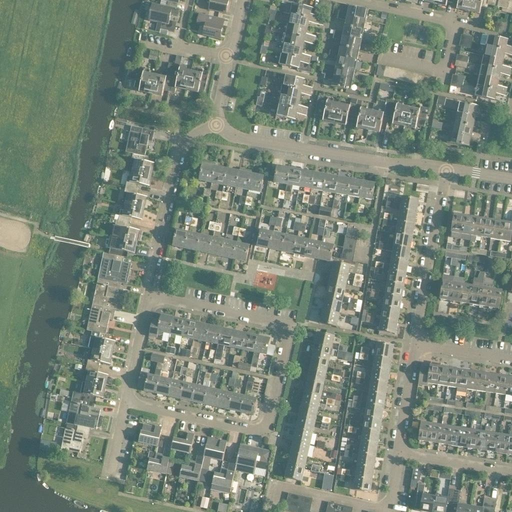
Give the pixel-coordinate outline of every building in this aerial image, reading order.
[(228,0),(210,0),(211,0),(209,10),(225,14),(228,0)] [(457,0),(456,9),(467,11),(468,12),(470,0),(457,0)] [(479,14),(480,11),(480,7),(487,9),(488,5),(487,4),(488,0),(470,0),(468,12),(479,14)] [(511,14),(511,0),(488,0),(487,4),(488,5),(502,8),(501,12),(511,14)] [(167,24),(169,24),(171,14),(178,16),(179,9),(151,3),(148,20),(162,23),(160,29),(166,30),(167,24)] [(311,8),(287,3),(284,13),(290,14),(318,21),(318,17),(309,15),(311,8)] [(339,10),(338,15),(365,21),(368,11),(346,6),(345,12),(339,10)] [(205,25),(203,36),(219,39),(222,26),(221,25),(223,19),(199,14),(197,24),(205,25)] [(317,25),(318,21),(290,14),(288,25),(306,29),(308,22),(317,25)] [(338,15),(337,18),(347,21),(345,27),(363,31),(365,21),(338,15)] [(288,25),(285,34),(313,41),(314,37),(305,35),(306,29),(288,25)] [(345,27),(343,37),(361,41),(363,31),(345,27)] [(285,34),(283,44),(302,48),(303,43),(313,45),(313,41),(285,34)] [(460,41),(472,43),(473,37),(461,35),(460,41)] [(511,47),(506,46),(507,40),(482,35),(480,45),(486,46),(485,46),(511,51),(511,47)] [(343,37),(341,47),(359,51),(361,41),(343,37)] [(283,44),(281,54),(309,60),(310,57),(300,54),(302,48),(283,44)] [(483,56),(502,60),(504,54),(511,55),(511,51),(485,46),(483,56)] [(341,47),(339,57),(357,61),(359,51),(341,47)] [(146,64),(154,66),(158,52),(150,49),(146,64)] [(312,65),(308,64),(309,60),(281,54),(279,64),(297,69),(297,70),(311,73),(312,65)] [(456,60),(467,63),(468,57),(457,55),(456,60)] [(502,60),(483,56),(481,66),(509,72),(510,68),(501,66),(502,60)] [(339,57),(337,67),(355,70),(357,61),(339,57)] [(467,63),(456,60),(454,66),(466,68),(467,63)] [(150,94),(162,96),(163,90),(169,92),(175,65),(169,63),(166,74),(161,73),(161,77),(154,76),(150,94)] [(185,67),(175,65),(169,92),(175,93),(176,88),(187,90),(191,72),(185,71),(185,67)] [(380,65),(378,76),(383,77),(386,66),(380,65)] [(389,78),(391,67),(386,66),(383,77),(389,78)] [(481,66),(479,75),(479,76),(498,80),(499,74),(508,76),(509,72),(481,66)] [(321,74),(325,75),(352,80),(355,70),(337,67),(335,73),(322,70),(321,74)] [(139,91),(150,94),(154,76),(148,74),(149,71),(139,68),(134,88),(140,89),(139,91)] [(204,92),(208,72),(197,70),(197,73),(191,72),(187,90),(198,93),(199,91),(204,92)] [(406,82),(408,71),(402,70),(400,81),(406,82)] [(411,83),(414,72),(408,71),(406,82),(411,83)] [(451,80),(463,83),(464,77),(453,74),(451,80)] [(350,91),(352,81),(352,80),(325,75),(324,78),(334,80),(332,87),(350,91)] [(284,76),(282,85),(282,86),(310,92),(311,88),(301,85),(303,80),(284,76)] [(430,76),(428,87),(434,88),(436,77),(430,76)] [(479,76),(477,86),(505,92),(506,87),(497,85),(498,80),(479,76)] [(463,83),(451,80),(450,86),(462,88),(463,83)] [(282,86),(280,96),(298,100),(300,94),(309,96),(310,92),(282,86)] [(474,96),(480,97),(494,100),(495,94),(504,96),(505,92),(477,86),(474,96)] [(352,92),(351,102),(362,103),(363,93),(352,92)] [(280,96),(278,106),(305,112),(306,107),(297,105),(298,100),(280,96)] [(331,103),(332,99),(318,96),(314,115),(323,117),(322,120),(334,123),(338,105),(331,103)] [(383,115),(389,116),(392,100),(386,99),(383,110),(378,109),(377,113),(372,112),(368,130),(379,132),(383,115)] [(402,103),(394,101),(392,100),(389,116),(394,117),(393,123),(404,126),(408,108),(401,107),(402,103)] [(348,114),(353,115),(356,104),(345,102),(344,106),(338,105),(334,123),(345,125),(348,114)] [(481,107),(480,107),(459,102),(457,112),(475,116),(478,117),(485,119),(485,115),(480,113),(481,107)] [(356,127),(368,130),(372,112),(365,111),(366,106),(356,104),(353,115),(358,117),(356,127)] [(429,108),(425,108),(415,105),(414,110),(408,108),(404,126),(416,128),(416,125),(424,126),(427,114),(428,115),(429,108)] [(304,116),(305,112),(278,106),(275,116),(294,120),(295,114),(304,116)] [(457,112),(454,122),(472,126),(475,116),(457,112)] [(475,133),(471,132),(472,126),(454,122),(452,132),(480,139),(481,135),(475,133)] [(127,147),(126,152),(132,154),(133,154),(145,156),(146,151),(148,141),(152,142),(154,131),(143,129),(131,126),(130,132),(127,147)] [(446,142),(472,148),(473,141),(479,143),(480,139),(452,132),(449,131),(446,142)] [(134,165),(133,169),(133,171),(151,175),(154,164),(147,162),(149,157),(145,156),(133,154),(132,154),(130,164),(134,165)] [(199,180),(211,182),(214,166),(215,163),(203,161),(199,180)] [(211,182),(223,185),(227,169),(214,166),(211,182)] [(277,166),(274,182),(286,185),(289,168),(277,166)] [(283,199),(284,199),(290,200),(292,186),(298,187),(301,171),(301,170),(301,169),(300,167),(296,167),(294,168),(294,169),(289,168),(286,185),(285,192),(283,199)] [(235,187),(236,187),(248,190),(251,174),(251,171),(239,168),(238,171),(235,187)] [(223,185),(235,187),(238,171),(227,169),(223,185)] [(128,177),(125,187),(137,190),(139,184),(149,186),(151,175),(133,171),(131,178),(128,177)] [(298,187),(299,187),(310,189),(314,173),(301,171),(298,187)] [(310,189),(311,189),(323,191),(326,175),(314,173),(310,189)] [(260,192),(263,176),(251,174),(248,190),(260,192)] [(323,191),(335,193),(338,177),(326,175),(323,191)] [(335,193),(347,195),(350,179),(338,177),(335,193)] [(347,195),(359,198),(362,181),(350,179),(347,195)] [(374,184),(362,181),(359,198),(371,200),(374,184)] [(125,187),(125,188),(123,198),(127,199),(125,205),(144,209),(146,197),(136,195),(137,190),(125,187)] [(419,200),(402,197),(400,210),(416,213),(419,200)] [(120,210),(119,215),(111,214),(110,219),(130,223),(131,218),(141,220),(144,209),(125,205),(124,211),(120,210)] [(330,218),(332,209),(320,207),(318,216),(330,218)] [(400,210),(398,222),(414,225),(416,213),(400,210)] [(454,214),(451,237),(461,239),(464,215),(454,214)] [(464,215),(461,239),(470,240),(474,217),(464,215)] [(481,237),(484,218),(474,217),(470,240),(470,242),(475,243),(476,236),(481,237)] [(493,220),(484,218),(481,237),(491,239),(493,220)] [(112,224),(109,237),(136,243),(139,230),(129,228),(130,223),(110,219),(109,224),(112,224)] [(503,221),(493,220),(491,239),(500,240),(503,221)] [(500,240),(510,242),(511,230),(511,222),(503,221),(500,240)] [(398,222),(396,234),(412,237),(414,225),(398,222)] [(300,223),(298,231),(304,232),(306,225),(300,223)] [(358,230),(347,229),(346,236),(357,238),(358,230)] [(172,246),(185,249),(188,233),(176,230),(172,246)] [(269,249),(273,232),(261,230),(257,246),(269,249)] [(273,232),(269,249),(281,251),(284,235),(273,232)] [(197,251),(200,235),(188,233),(185,249),(197,251)] [(396,234),(394,245),(410,248),(412,237),(396,234)] [(209,254),(212,238),(200,235),(197,251),(209,254)] [(281,251),(293,254),(297,237),(284,235),(281,251)] [(344,242),(356,244),(357,238),(346,236),(345,236),(344,242)] [(104,250),(103,253),(126,258),(128,253),(134,254),(136,243),(109,237),(107,248),(109,249),(108,251),(104,250)] [(293,254),(305,256),(309,240),(297,237),(293,254)] [(221,256),(224,240),(212,238),(209,254),(221,256)] [(233,259),(236,243),(224,240),(221,256),(233,259)] [(321,243),(309,240),(305,256),(318,259),(321,243)] [(343,248),(355,250),(356,244),(344,242),(343,248)] [(236,243),(233,259),(245,262),(249,246),(236,243)] [(333,245),(321,243),(318,259),(330,262),(333,245)] [(387,245),(387,244),(379,243),(378,249),(392,252),(391,258),(408,261),(410,248),(394,245),(394,246),(387,245)] [(102,258),(98,278),(117,283),(117,282),(121,283),(127,285),(131,264),(125,263),(126,258),(103,253),(102,258)] [(406,274),(408,261),(391,258),(389,271),(406,274)] [(334,262),(331,275),(347,278),(350,266),(334,262)] [(389,271),(387,283),(404,286),(406,274),(389,271)] [(473,286),(470,304),(479,306),(483,283),(485,273),(480,272),(477,279),(474,278),(472,286),(473,286)] [(347,278),(331,275),(328,287),(344,290),(347,278)] [(443,283),(440,300),(450,301),(453,283),(454,277),(443,275),(442,283),(443,283)] [(120,289),(121,283),(117,282),(117,283),(98,278),(92,305),(104,307),(111,309),(111,308),(115,309),(122,311),(126,290),(120,289)] [(387,283),(385,295),(401,298),(404,286),(387,283)] [(463,284),(453,283),(450,301),(460,303),(463,284)] [(479,306),(489,307),(492,289),(493,284),(483,283),(479,306)] [(472,286),(463,284),(460,303),(470,304),(473,286),(472,286)] [(328,287),(325,299),(341,302),(344,290),(328,287)] [(502,291),(492,289),(489,307),(499,309),(502,291)] [(385,295),(383,307),(399,309),(401,298),(385,295)] [(325,299),(323,311),(339,314),(341,302),(325,299)] [(113,320),(115,312),(115,309),(111,308),(111,309),(104,307),(92,305),(91,310),(87,330),(92,331),(94,332),(94,331),(106,334),(109,319),(113,320)] [(383,307),(380,319),(397,322),(399,309),(383,307)] [(336,327),(339,314),(323,311),(320,323),(336,327)] [(159,320),(152,319),(148,335),(156,337),(157,331),(169,334),(173,318),(160,315),(159,320)] [(173,318),(169,334),(181,336),(185,320),(173,318)] [(380,319),(378,331),(395,334),(397,322),(380,319)] [(197,323),(185,320),(181,336),(193,339),(197,323)] [(193,339),(205,342),(209,326),(197,323),(193,339)] [(205,342),(217,344),(221,328),(209,326),(205,342)] [(224,346),(229,347),(233,331),(221,328),(217,344),(218,344),(216,351),(214,359),(221,360),(224,346)] [(92,331),(88,348),(94,350),(112,354),(115,342),(108,341),(110,335),(106,334),(94,332),(92,331)] [(229,347),(241,350),(245,334),(233,331),(229,347)] [(333,336),(318,333),(315,345),(330,349),(333,336)] [(257,336),(245,334),(241,350),(253,352),(257,336)] [(260,354),(266,355),(269,339),(257,336),(253,352),(254,353),(251,365),(250,367),(251,367),(257,368),(260,354)] [(376,343),(374,356),(391,359),(393,346),(376,343)] [(167,345),(165,352),(173,354),(175,347),(167,345)] [(315,345),(312,357),(328,361),(330,349),(315,345)] [(190,358),(191,354),(196,355),(198,347),(191,346),(190,353),(189,358),(190,358)] [(89,355),(86,365),(98,368),(99,363),(110,365),(112,354),(94,350),(93,356),(89,355)] [(353,354),(346,353),(344,353),(343,360),(352,362),(353,354)] [(165,357),(164,357),(152,354),(151,361),(157,362),(154,377),(148,375),(149,374),(140,372),(137,386),(144,388),(143,391),(155,394),(159,378),(160,378),(161,371),(162,363),(164,363),(165,357)] [(240,357),(235,355),(232,367),(237,368),(238,362),(239,362),(240,357)] [(374,356),(372,368),(389,371),(391,359),(374,356)] [(325,373),(328,361),(312,357),(309,369),(325,373)] [(250,371),(251,367),(250,367),(251,365),(239,362),(238,362),(237,368),(250,371)] [(421,368),(418,384),(428,385),(428,383),(438,384),(441,366),(441,365),(438,364),(438,363),(431,362),(430,370),(428,369),(428,370),(422,369),(421,368)] [(169,364),(164,363),(162,363),(161,371),(167,372),(169,364)] [(86,365),(86,369),(83,382),(105,387),(107,376),(97,373),(98,368),(86,365)] [(451,367),(441,366),(438,384),(448,386),(451,367)] [(448,386),(457,387),(460,369),(451,367),(448,386)] [(186,368),(185,376),(191,377),(193,370),(186,368)] [(372,368),(370,380),(387,383),(389,371),(372,368)] [(309,369),(306,381),(322,385),(325,373),(309,369)] [(457,387),(456,391),(466,392),(467,389),(470,370),(460,369),(457,387)] [(467,389),(477,390),(480,372),(470,370),(467,389)] [(209,381),(211,373),(206,372),(202,387),(195,386),(192,402),(204,404),(207,388),(209,381)] [(477,390),(480,391),(486,392),(489,373),(480,372),(477,390)] [(211,373),(209,381),(216,383),(217,375),(211,373)] [(486,392),(496,393),(499,375),(489,373),(486,392)] [(496,393),(506,395),(508,376),(499,375),(496,393)] [(155,394),(156,394),(167,396),(171,380),(160,378),(159,378),(155,394)] [(235,379),(233,387),(240,388),(241,380),(235,379)] [(167,396),(168,396),(180,399),(183,383),(171,380),(167,396)] [(370,380),(368,392),(385,395),(387,383),(370,380)] [(322,385),(306,381),(305,381),(303,382),(302,386),(303,388),(305,388),(304,393),(320,397),(327,399),(335,400),(336,394),(321,391),(322,385)] [(102,399),(103,394),(105,387),(83,382),(79,399),(95,403),(96,397),(102,399)] [(183,383),(180,399),(192,402),(195,386),(183,383)] [(207,388),(204,404),(216,407),(219,391),(207,388)] [(216,407),(228,410),(231,394),(219,391),(216,407)] [(368,392),(366,404),(383,406),(385,395),(368,392)] [(317,409),(320,397),(304,393),(301,406),(317,409)] [(228,410),(240,412),(243,396),(231,394),(228,410)] [(256,399),(244,397),(243,396),(240,412),(253,415),(256,399)] [(66,424),(77,426),(85,428),(85,427),(89,428),(96,430),(100,409),(94,408),(95,403),(79,399),(72,398),(66,424)] [(366,404),(365,416),(381,419),(383,406),(366,404)] [(301,406),(298,418),(314,422),(317,409),(301,406)] [(365,416),(363,428),(379,431),(381,419),(365,416)] [(321,423),(329,425),(331,419),(323,417),(321,423)] [(298,418),(295,430),(311,434),(314,422),(298,418)] [(419,440),(429,442),(432,423),(422,422),(419,440)] [(429,442),(439,443),(442,425),(432,423),(429,442)] [(141,431),(140,431),(137,442),(157,447),(161,428),(154,427),(154,428),(142,425),(141,431)] [(439,443),(448,445),(451,426),(442,425),(439,443)] [(87,439),(89,428),(85,427),(85,428),(77,426),(76,431),(65,429),(61,449),(80,454),(83,438),(87,439)] [(448,445),(449,445),(458,446),(461,428),(451,426),(448,445)] [(477,449),(480,450),(487,451),(490,432),(491,427),(485,427),(484,431),(480,431),(477,449)] [(377,444),(379,431),(363,428),(361,441),(377,444)] [(458,446),(468,448),(471,429),(461,428),(458,446)] [(480,431),(471,429),(468,448),(477,449),(480,431)] [(295,430),(293,442),(309,445),(311,434),(295,430)] [(500,434),(490,432),(487,451),(497,452),(500,434)] [(187,433),(185,441),(173,438),(173,440),(171,445),(172,445),(171,450),(190,454),(194,435),(187,433)] [(510,435),(500,434),(497,452),(507,454),(510,435)] [(207,438),(205,448),(204,452),(203,457),(204,457),(201,469),(208,470),(210,458),(222,461),(226,442),(207,438)] [(156,453),(154,460),(149,459),(146,470),(166,475),(166,474),(169,462),(171,450),(172,445),(171,445),(173,440),(167,439),(163,454),(156,453)] [(361,441),(359,453),(375,456),(377,444),(361,441)] [(293,442),(290,454),(306,457),(309,445),(293,442)] [(270,452),(240,445),(236,459),(237,459),(236,464),(235,470),(253,474),(255,467),(266,470),(270,452)] [(198,482),(201,469),(204,457),(203,457),(204,452),(205,448),(199,447),(195,462),(188,461),(187,467),(182,466),(179,477),(198,482)] [(359,453),(357,466),(373,468),(375,456),(359,453)] [(290,454),(287,466),(303,469),(306,457),(290,454)] [(230,494),(234,477),(235,470),(236,464),(237,459),(236,459),(230,458),(228,469),(221,468),(219,474),(214,473),(210,490),(230,494)] [(300,481),(301,481),(307,482),(308,478),(302,476),(303,469),(287,466),(285,478),(300,481)] [(357,466),(355,478),(371,481),(373,468),(357,466)] [(418,480),(421,468),(414,466),(411,478),(418,480)] [(451,478),(451,471),(431,470),(430,477),(451,478)] [(369,492),(371,481),(355,478),(353,490),(369,492)] [(421,511),(425,511),(433,511),(436,496),(423,494),(425,485),(419,484),(415,509),(421,510),(421,511)] [(451,511),(455,489),(449,489),(448,498),(436,496),(433,511),(451,511)] [(461,490),(455,489),(451,511),(469,511),(471,506),(459,504),(461,490)] [(286,499),(298,502),(299,496),(287,493),(286,499)] [(200,506),(207,507),(210,498),(203,496),(200,506)] [(299,496),(298,502),(310,505),(312,499),(299,496)] [(488,511),(490,499),(485,498),(483,508),(471,506),(469,511),(488,511)] [(285,505),(297,508),(298,502),(286,499),(285,505)] [(494,511),(496,500),(490,499),(488,511),(494,511)] [(218,511),(224,511),(227,504),(218,502),(216,511),(218,511)] [(298,502),(297,508),(309,511),(310,505),(298,502)] [(338,511),(340,505),(327,502),(326,509),(338,511)]
